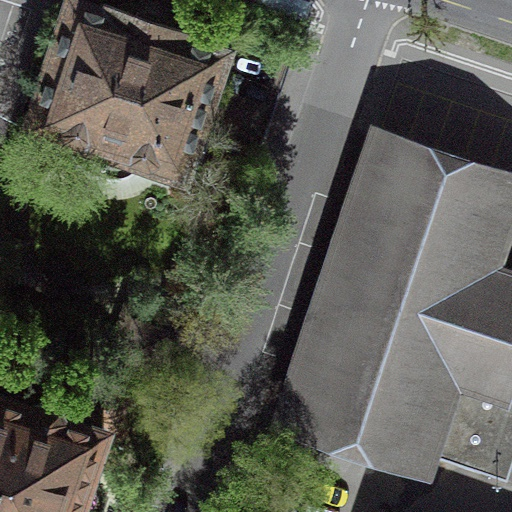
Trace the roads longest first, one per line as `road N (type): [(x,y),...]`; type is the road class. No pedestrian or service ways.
road 1 (residential): [(199,511),(367,0)]
road 2 (unknown): [(216,462),(367,511)]
